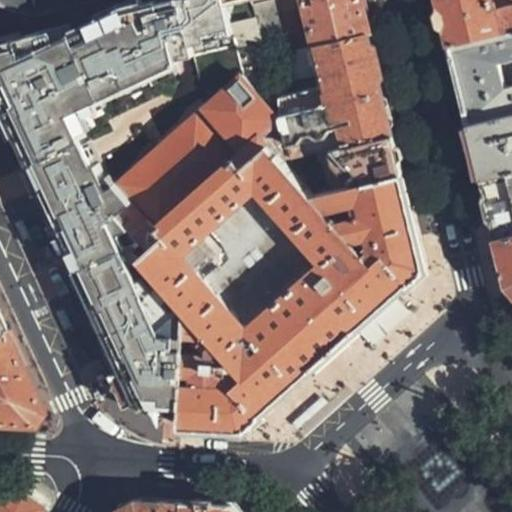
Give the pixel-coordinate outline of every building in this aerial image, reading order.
[(70,25),(0,45),(0,99),(143,413),(180,414),(183,354),(186,306),(140,258),(149,248),(118,215),(135,200),(120,183),(103,167),(94,170),(75,128),(186,75),(184,65),(199,60),(183,0),(173,0),(125,9),(88,25),(76,31),(70,25)] [(251,0),(255,18),(232,23),(235,35),(260,38),(280,41),(279,0),(251,0)] [(316,43),(370,29),(362,0),(279,0),(280,41),(279,52),(316,43)] [(438,0),(450,47),(501,34),(496,12),(493,0),(438,0)] [(511,8),(496,12),(501,34),(511,31),(511,8)] [(331,103),(385,91),(370,29),(316,43),(322,70),(326,85),(280,95),(281,115),(331,103)] [(450,47),(469,124),(511,113),(511,31),(501,34),(450,47)] [(279,52),(280,79),(322,70),(316,43),(279,52)] [(183,354),(180,414),(179,426),(248,430),(428,266),(405,171),(392,174),(357,183),(315,192),(273,146),(285,136),(281,117),(266,103),(274,96),(265,86),(258,93),(242,76),(120,183),(135,200),(118,215),(149,248),(140,258),(186,306),(183,354)] [(395,132),(385,91),(331,103),(281,115),(281,117),(285,136),(291,157),(328,148),(347,144),(395,132)] [(511,113),(469,124),(482,180),(511,172),(511,113)] [(395,132),(347,144),(328,148),(357,183),(392,174),(405,171),(395,132)] [(511,172),(482,180),(497,240),(511,235),(511,172)] [(511,235),(497,240),(509,285),(511,288),(511,235)] [(7,333),(0,335),(0,417),(32,419),(41,406),(7,333)] [(43,511),(47,507),(27,492),(0,491),(0,511),(43,511)] [(181,511),(182,499),(137,497),(118,507),(115,511),(181,511)] [(243,511),(235,502),(182,499),(181,511),(243,511)]
